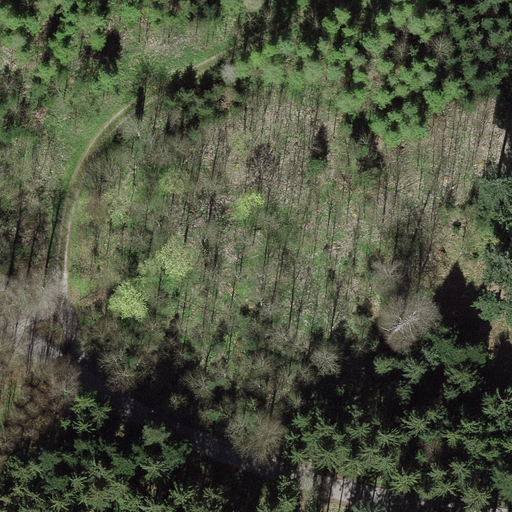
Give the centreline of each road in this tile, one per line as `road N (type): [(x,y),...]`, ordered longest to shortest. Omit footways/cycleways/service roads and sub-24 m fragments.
road 1 (track): [(87,382),(60,301),(68,207),(89,151),(143,100),(333,0)]
road 2 (unclassified): [(0,329),(213,455),(394,511)]
